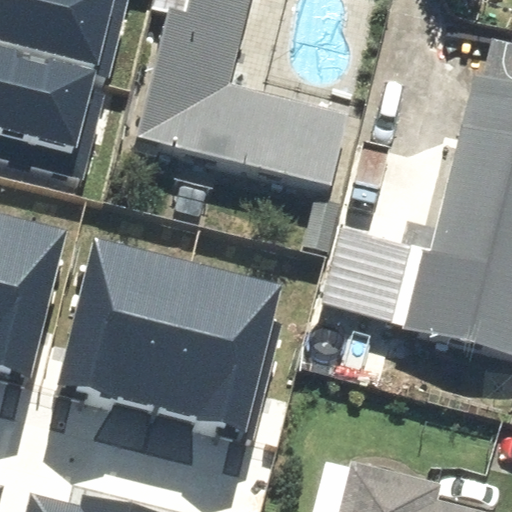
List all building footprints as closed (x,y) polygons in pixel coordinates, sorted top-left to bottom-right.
[(0,0),(0,33),(111,62),(126,0),(0,0)] [(350,120),(231,91),(253,0),(193,0),(189,21),(169,16),(155,73),(138,143),(333,191),(350,120)] [(0,50),(0,160),(80,180),(105,75),(0,50)] [(511,89),(476,81),(434,256),(422,253),(402,334),(511,361),(511,89)] [(56,226),(0,212),(0,368),(20,374),(56,226)] [(99,238),(64,388),(159,410),(196,262),(99,238)] [(281,283),(196,262),(159,410),(245,431),(281,283)] [(353,467),(341,511),(475,511),(441,503),(444,490),(353,467)] [(38,498),(34,511),(136,511),(138,507),(88,494),(84,509),(38,498)]
